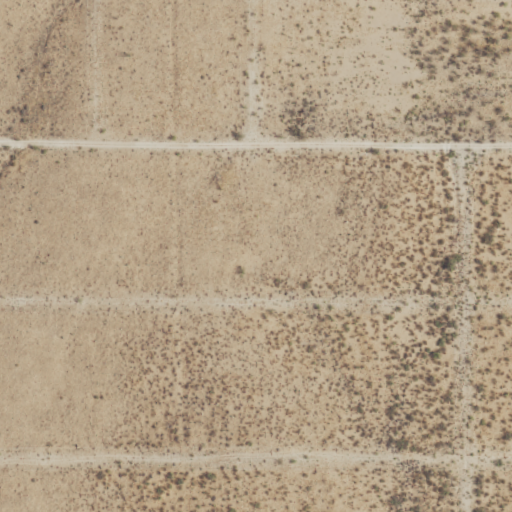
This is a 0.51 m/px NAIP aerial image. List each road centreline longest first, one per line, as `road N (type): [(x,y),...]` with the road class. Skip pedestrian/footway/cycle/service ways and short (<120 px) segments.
road 1 (track): [(511,458),(0,456)]
road 2 (track): [(0,302),(511,300)]
road 3 (track): [(511,144),(0,145)]
road 4 (track): [(467,144),(467,511)]
road 5 (track): [(102,145),(100,0)]
road 6 (track): [(254,144),(253,0)]
